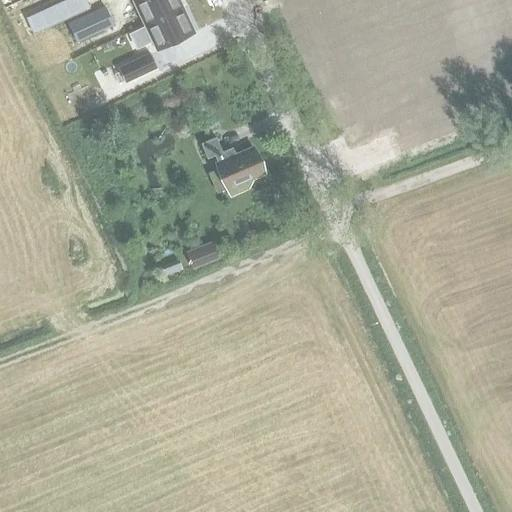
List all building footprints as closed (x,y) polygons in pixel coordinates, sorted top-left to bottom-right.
[(88,10),(83,0),(67,0),(48,9),(44,11),(40,13),(36,15),(25,19),(32,35),(43,31),(47,29),(52,27),(56,25),(88,10)] [(177,0),(131,0),(143,26),(181,8),(177,0)] [(104,7),(68,24),(76,42),(112,26),(104,7)] [(181,8),(143,26),(155,52),(194,34),(181,8)] [(156,71),(148,55),(117,70),(125,85),(156,71)] [(211,140),(196,147),(203,162),(209,159),(213,166),(212,166),(224,192),(226,197),(224,198),(225,199),(247,189),(247,187),(246,188),(249,180),(252,179),(261,175),(257,166),(256,166),(248,149),(232,157),(228,150),(217,154),(211,140)] [(220,259),(213,242),(185,253),(192,270),(220,259)] [(173,274),(169,264),(158,269),(162,278),(173,274)]
